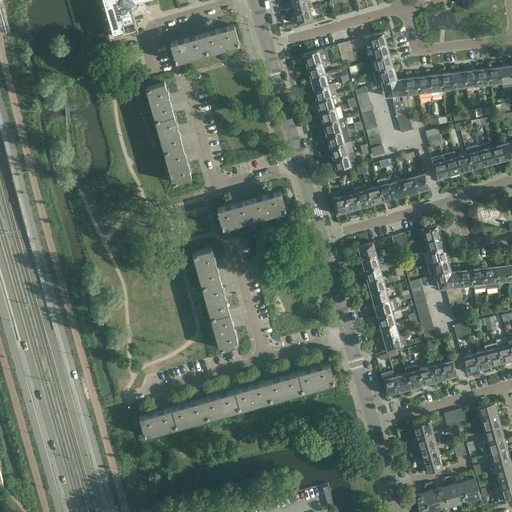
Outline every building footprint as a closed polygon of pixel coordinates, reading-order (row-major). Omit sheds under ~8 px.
[(99,0),(110,37),(137,29),(132,11),(137,9),(140,4),(138,0),(99,0)] [(309,8),(307,0),(292,0),(291,1),(294,12),(309,8)] [(325,3),(319,5),(323,16),(329,14),(325,3)] [(313,20),(309,8),(294,12),(297,24),(313,20)] [(234,25),(220,29),(202,34),(207,53),(239,44),(234,25)] [(368,36),(371,47),(387,43),(383,31),(384,31),(368,35),(368,36)] [(207,53),(202,34),(170,43),(175,62),(207,53)] [(350,40),(344,42),(346,51),(352,50),(350,40)] [(346,51),(344,42),(338,44),(340,53),(346,51)] [(390,54),(387,43),(371,47),(375,59),(390,54)] [(303,54),(307,65),(322,61),(328,59),(324,47),(303,53),(303,54)] [(393,66),(390,54),(375,59),(378,70),(393,66)] [(325,73),(322,61),(307,65),(310,77),(325,73)] [(511,80),(511,64),(500,66),(502,82),(511,80)] [(396,77),(393,66),(378,70),(381,82),(396,78),(397,77),(396,77)] [(502,82),(500,66),(488,68),(490,84),(502,82)] [(490,84),(488,68),(476,69),(478,85),(490,84)] [(478,85),(476,69),(464,71),(466,86),(478,85)] [(466,86),(464,71),(452,72),(454,88),(466,86)] [(454,88),(452,72),(440,73),(442,89),(454,88)] [(329,84),(325,73),(310,77),(313,89),(329,84)] [(442,89),(440,73),(429,75),(431,91),(442,89)] [(431,91),(429,75),(416,76),(418,92),(431,91)] [(418,92),(416,76),(404,78),(404,80),(406,94),(407,93),(418,92)] [(397,77),(396,78),(381,82),(385,96),(401,94),(406,94),(404,80),(397,81),(397,78),(397,77)] [(145,87),(154,119),(173,113),(164,81),(145,87)] [(332,96),(329,84),(313,89),(316,100),(332,96)] [(367,86),(355,89),(357,95),(368,92),(367,87),(367,86)] [(368,93),(368,92),(357,95),(359,101),(370,98),(370,97),(370,98),(368,93)] [(335,107),(332,96),(316,100),(320,112),(335,107)] [(370,99),(370,98),(359,101),(360,107),(372,104),(371,103),(370,99)] [(395,109),(405,107),(403,100),(394,103),(394,104),(395,108),(395,109)] [(372,104),(360,107),(362,113),(373,110),(373,109),(372,104)] [(409,112),(409,106),(405,107),(395,109),(396,109),(397,114),(397,115),(409,112)] [(338,118),(335,107),(320,112),(323,123),(338,118)] [(482,115),(480,108),(480,107),(469,109),(471,117),(482,115)] [(373,110),(362,113),(364,119),(375,116),(375,115),(374,115),(373,110)] [(410,117),(409,112),(397,115),(398,120),(404,118),(410,117)] [(182,145),(173,113),(154,119),(163,150),(182,145)] [(365,125),(376,122),(376,121),(375,116),(364,119),(365,125)] [(418,128),(415,116),(410,117),(413,129),(418,128)] [(422,116),(415,116),(418,128),(419,127),(424,126),(425,126),(422,116)] [(413,129),(410,117),(404,118),(407,131),(408,130),(413,129)] [(342,130),(338,118),(323,123),(326,135),(342,130)] [(407,131),(404,118),(398,120),(401,132),(402,132),(407,131)] [(367,131),(378,128),(378,126),(376,122),(365,125),(367,131)] [(438,127),(434,129),(425,131),(426,132),(426,131),(427,136),(427,137),(440,133),(438,127)] [(369,137),(380,134),(380,133),(379,132),(378,128),(367,131),(369,137)] [(345,142),(342,130),(326,135),(329,146),(345,142)] [(441,138),(440,133),(427,137),(429,142),(435,140),(441,138)] [(381,138),(380,134),(369,137),(370,143),(381,140),(381,139),(381,138)] [(511,157),(511,140),(502,143),(507,159),(511,157)] [(348,153),(345,142),(329,146),(333,158),(348,153)] [(495,162),(490,147),(489,142),(478,145),(479,150),(483,165),(495,162)] [(507,159),(502,143),(490,147),(495,162),(507,159)] [(385,152),(383,144),(372,148),(374,155),(385,152)] [(483,165),(479,150),(478,145),(477,144),(466,148),(467,153),(472,169),(483,165)] [(191,177),(182,145),(163,150),(172,182),(191,177)] [(460,172),(456,156),(454,151),(443,154),(449,175),(460,172)] [(353,152),(348,153),(333,158),(336,169),(336,170),(356,164),(353,152)] [(472,169),(467,153),(456,156),(460,172),(472,169)] [(449,175),(443,154),(431,157),(437,179),(437,178),(449,175)] [(425,172),(413,176),(417,191),(429,188),(425,172),(424,172),(425,172)] [(406,194),(401,179),(390,182),(388,176),(388,177),(393,198),(406,194)] [(417,191),(413,176),(401,179),(406,194),(417,191)] [(393,198),(388,177),(377,180),(379,185),(383,201),(393,198)] [(371,204),(365,184),(354,188),(355,192),(359,208),(371,204)] [(383,201),(379,185),(367,188),(366,184),(365,184),(371,204),(383,201)] [(281,191),(256,198),(249,200),(254,219),(286,210),(281,191)] [(359,208),(355,192),(343,195),(348,211),(359,208)] [(348,211),(343,195),(332,198),(336,214),(348,211)] [(254,219),(249,200),(217,209),(222,228),(254,219)] [(422,228),(426,240),(441,235),(438,223),(422,227),(422,228)] [(406,243),(403,232),(397,234),(400,244),(406,243)] [(400,244),(397,234),(391,236),(394,246),(400,244)] [(444,247),(441,235),(426,240),(429,251),(423,252),(423,253),(444,247)] [(357,246),(361,258),(376,254),(373,241),(357,245),(357,246)] [(192,253),(201,285),(220,279),(211,247),(192,253)] [(447,258),(444,247),(423,253),(426,264),(447,258)] [(380,265),(376,254),(361,258),(364,269),(380,265)] [(451,271),(447,258),(426,264),(430,276),(436,275),(451,271)] [(509,280),(507,264),(495,265),(497,281),(509,280)] [(383,276),(380,265),(364,269),(367,280),(383,276)] [(497,281),(495,265),(484,267),(485,283),(486,287),(498,286),(497,281)] [(485,283),(484,267),(472,268),(474,284),(474,289),(486,287),(485,283)] [(474,284),(472,268),(459,270),(461,285),(462,285),(474,284)] [(461,285),(459,270),(451,271),(436,275),(439,288),(445,287),(457,286),(461,285)] [(386,288),(383,276),(367,280),(370,292),(386,288)] [(409,282),(411,287),(422,284),(420,279),(420,278),(409,282)] [(229,311),(220,279),(201,285),(210,316),(229,311)] [(422,285),(422,284),(411,287),(412,293),(423,290),(422,285)] [(458,292),(457,286),(445,287),(447,295),(458,292)] [(389,300),(386,288),(370,292),(374,304),(389,300)] [(424,291),(423,290),(412,293),(414,299),(425,296),(425,295),(424,291)] [(460,298),(458,292),(447,295),(449,301),(460,298)] [(425,296),(414,299),(416,305),(427,302),(427,301),(426,301),(425,296)] [(464,303),(463,297),(460,298),(449,301),(451,307),(464,303)] [(393,311),(389,300),(374,304),(377,316),(393,311)] [(427,302),(416,305),(417,310),(428,307),(427,302)] [(465,309),(464,303),(451,307),(452,313),(465,309)] [(428,308),(428,307),(417,310),(419,317),(430,313),(428,308)] [(466,315),(465,309),(452,313),(454,318),(466,315)] [(238,343),(229,311),(210,316),(219,348),(238,343)] [(396,322),(393,311),(377,316),(380,326),(396,322)] [(430,314),(430,313),(419,317),(421,322),(431,319),(430,314)] [(492,330),(489,317),(477,319),(479,326),(487,324),(489,331),(492,330)] [(432,320),(431,319),(421,322),(422,328),(433,325),(433,324),(432,320)] [(399,334),(396,322),(380,326),(383,338),(399,334)] [(465,328),(463,322),(453,325),(455,331),(465,328)] [(433,325),(422,328),(424,334),(435,331),(435,330),(434,330),(433,325)] [(467,334),(465,328),(455,331),(457,337),(467,334)] [(436,336),(435,331),(424,334),(425,339),(436,336)] [(404,333),(399,334),(383,338),(387,350),(407,345),(404,333)] [(511,359),(511,355),(509,343),(507,339),(496,342),(497,347),(501,362),(511,359)] [(501,362),(497,347),(496,342),(485,345),(486,350),(490,365),(501,362)] [(490,365),(486,350),(474,353),(478,369),(490,365)] [(478,369),(474,353),(462,356),(466,372),(467,372),(478,369)] [(452,359),(441,362),(446,378),(457,375),(453,359),(452,359)] [(434,381),(446,378),(441,362),(429,366),(434,381)] [(329,363),(297,372),(303,390),(334,381),(329,363)] [(434,381),(429,366),(418,369),(422,385),(434,381)] [(422,385),(418,369),(406,372),(411,388),(422,385)] [(303,390),(297,372),(266,381),(271,399),(303,390)] [(411,388),(406,372),(395,375),(399,391),(411,388)] [(399,391),(395,375),(383,379),(382,379),(387,395),(387,394),(399,391)] [(271,399),(266,381),(234,390),(239,408),(271,399)] [(239,408),(234,390),(202,398),(208,417),(239,408)] [(208,417),(202,398),(171,407),(176,426),(208,417)] [(494,402),(477,406),(477,407),(481,418),(498,414),(494,402),(495,402),(494,402)] [(176,426),(171,407),(139,416),(144,435),(176,426)] [(465,419),(461,408),(460,408),(461,408),(456,410),(456,409),(455,409),(458,421),(460,420),(465,419)] [(458,421),(455,409),(455,410),(450,411),(453,423),(456,422),(458,421)] [(453,423),(450,411),(449,411),(445,413),(444,412),(444,413),(447,424),(452,423),(453,423)] [(501,426),(498,414),(481,418),(484,430),(501,426)] [(430,420),(412,425),(413,425),(416,437),(433,432),(430,420)] [(504,437),(501,426),(484,430),(487,442),(504,437)] [(437,431),(433,432),(416,437),(417,439),(415,440),(417,447),(419,447),(419,448),(436,443),(440,442),(437,431)] [(507,448),(504,437),(487,442),(490,453),(507,448)] [(463,442),(457,443),(459,449),(461,455),(466,454),(467,454),(463,442)] [(439,455),(436,443),(419,448),(422,460),(439,455)] [(511,460),(507,448),(490,453),(494,465),(511,460)] [(442,466),(439,455),(422,460),(425,471),(425,472),(443,467),(443,466),(442,466)] [(511,472),(511,464),(511,460),(494,465),(497,476),(511,472)] [(511,472),(497,476),(500,488),(511,484),(511,472)] [(462,482),(456,484),(461,501),(466,499),(467,500),(480,496),(480,497),(475,477),(468,479),(468,476),(465,477),(466,480),(461,481),(462,482)] [(461,501),(456,484),(456,483),(442,486),(442,487),(437,488),(442,506),(447,504),(448,506),(448,505),(461,502),(461,501)] [(511,484),(500,488),(503,499),(503,500),(511,497),(511,484)] [(442,507),(442,506),(437,488),(436,488),(421,492),(421,493),(416,494),(415,494),(419,511),(424,511),(441,507),(441,508),(442,507)]
